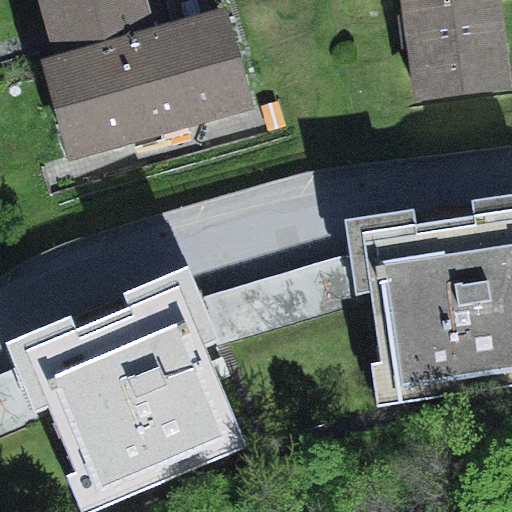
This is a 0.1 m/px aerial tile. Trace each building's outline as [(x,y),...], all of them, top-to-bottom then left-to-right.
[(139,0),(30,0),(50,66),(151,36),(139,0)] [(361,0),(362,2),(379,0),(397,0),(413,105),(511,90),(511,53),(504,0),(361,0)] [(225,20),(40,75),(65,161),(251,106),(225,20)] [(511,202),(346,233),(379,409),(511,384),(511,202)] [(176,280),(12,354),(83,510),(247,436),(176,280)]
